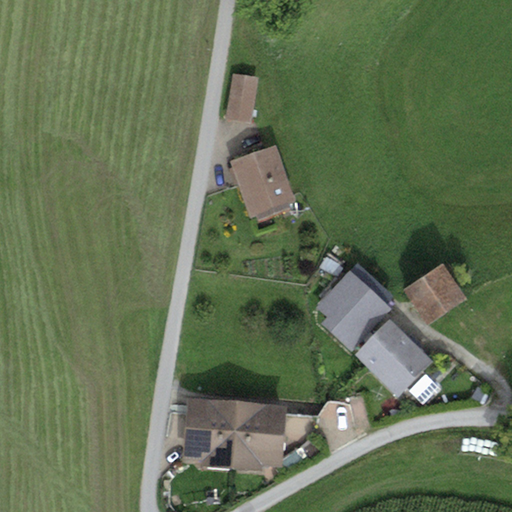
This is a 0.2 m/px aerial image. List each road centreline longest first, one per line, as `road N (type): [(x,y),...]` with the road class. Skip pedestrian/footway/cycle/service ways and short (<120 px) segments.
road 1 (unclassified): [(228,0),(150,511)]
road 2 (unclassified): [(511,421),(414,425),(246,511)]
road 3 (unknown): [(389,289),(511,375)]
